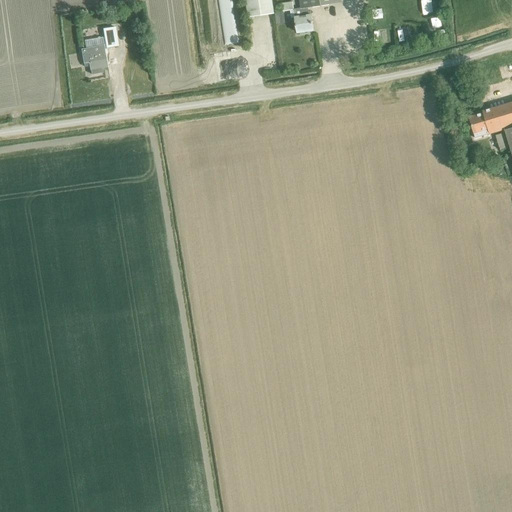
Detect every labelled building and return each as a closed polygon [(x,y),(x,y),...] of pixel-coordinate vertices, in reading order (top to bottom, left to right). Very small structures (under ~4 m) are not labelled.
[(245,0),(248,17),(274,13),(272,0),(245,0)] [(340,0),(299,0),(300,8),(292,9),(291,2),(280,4),(281,11),(293,10),(297,32),(313,30),(311,15),(310,15),(310,11),(308,11),(307,8),(341,3),(340,0)] [(425,0),(427,8),(438,6),(436,0),(425,0)] [(134,7),(137,28),(143,27),(140,7),(134,7)] [(442,8),(427,11),(429,21),(444,18),(442,8)] [(355,14),(356,36),(370,36),(370,14),(355,14)] [(102,30),(105,48),(116,47),(114,35),(117,34),(115,28),(102,30)] [(242,41),(234,43),(235,49),(243,47),(242,41)] [(102,68),(107,67),(103,45),(81,49),(83,63),(88,62),(91,75),(103,73),(102,68)] [(244,54),(235,53),(236,49),(229,49),(228,67),(239,68),(239,61),(243,61),(244,54)] [(511,101),(482,111),(483,113),(469,117),(473,133),(487,129),(489,134),(504,129),(511,154),(511,101)] [(495,135),(500,150),(507,147),(503,133),(495,135)]
